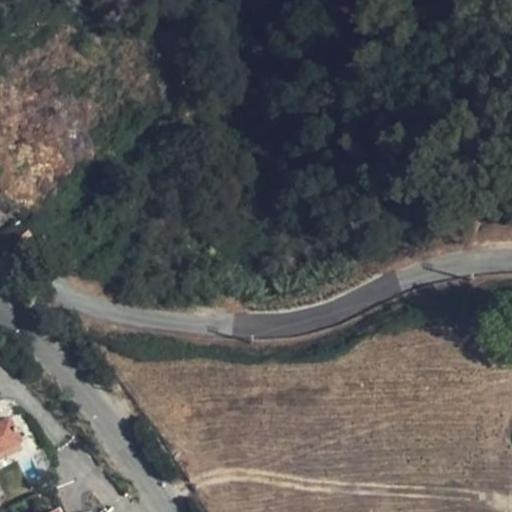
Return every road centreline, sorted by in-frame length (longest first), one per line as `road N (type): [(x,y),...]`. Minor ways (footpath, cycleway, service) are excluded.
road 1 (residential): [(0,286),(154,321),(261,324),(323,315),(385,284),(455,265),(511,259)]
road 2 (tertiary): [(172,511),(148,473),(0,305)]
